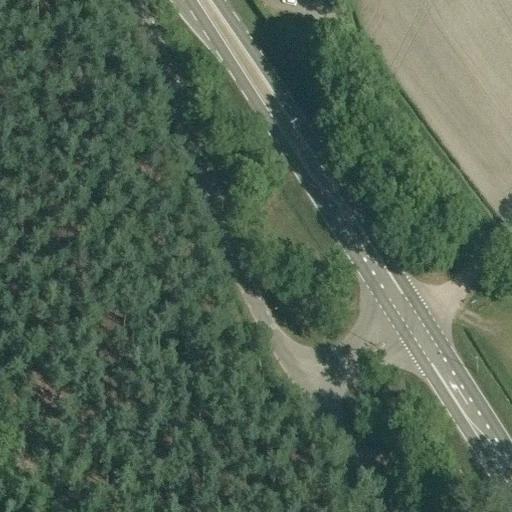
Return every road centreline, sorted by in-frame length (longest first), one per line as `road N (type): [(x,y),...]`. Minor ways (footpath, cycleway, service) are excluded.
road 1 (unclassified): [(292,392),(241,303),(132,0)]
road 2 (unclassified): [(412,319),(466,281),(478,243),(473,220),(332,25),(326,0)]
road 3 (primary): [(412,319),(202,0)]
road 4 (primary): [(511,473),(412,319)]
road 5 (unclassified): [(380,511),(292,392)]
road 6 (unclassified): [(292,392),(412,319)]
